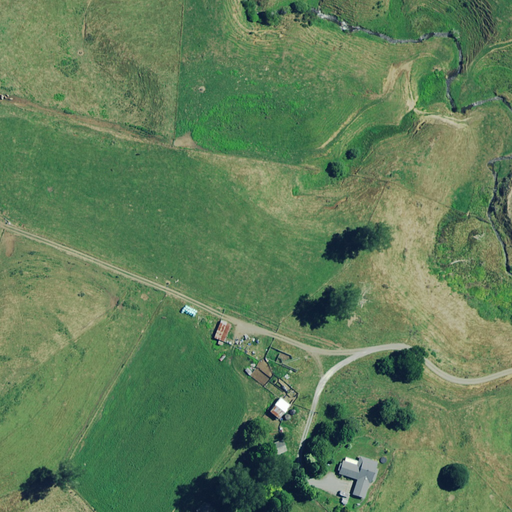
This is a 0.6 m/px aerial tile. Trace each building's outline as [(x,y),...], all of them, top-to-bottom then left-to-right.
[(222,346),(224,342),(230,325),(221,321),(214,338),(218,340),(217,344),(222,346)] [(290,405),(279,398),(269,412),(279,420),(290,405)] [(296,411),(291,407),(282,418),(287,422),(296,411)] [(287,451),(283,440),(269,444),(274,456),(287,451)] [(377,462),(359,456),(357,462),(345,457),(344,462),(341,461),(338,467),(340,468),(338,474),(357,480),(352,494),(364,499),(377,462)]
